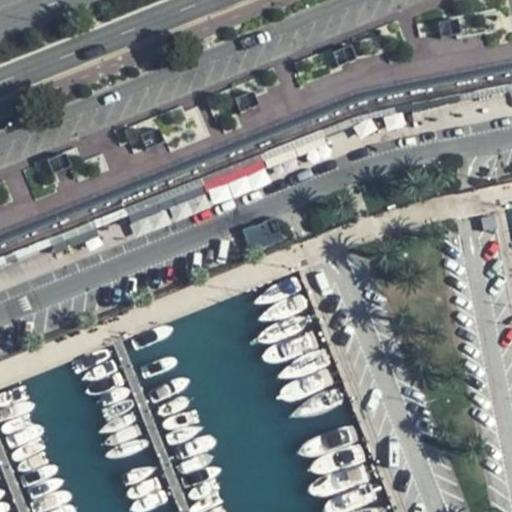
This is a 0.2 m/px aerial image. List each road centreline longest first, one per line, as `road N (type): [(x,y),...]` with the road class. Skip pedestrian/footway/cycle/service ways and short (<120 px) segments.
road 1 (tertiary): [(0,136),(341,0)]
road 2 (primary): [(0,79),(198,0)]
